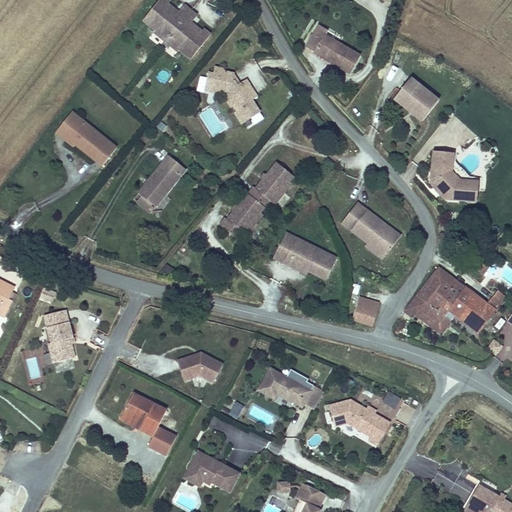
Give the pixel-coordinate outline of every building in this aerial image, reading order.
[(203,29),(201,32),(199,34),(190,27),(192,24),(198,17),(184,6),(178,13),(176,15),(167,8),(169,6),(170,4),(165,0),(161,0),(144,21),(157,31),(155,33),(179,51),(181,50),(192,59),(211,36),(203,29)] [(178,13),(169,6),(167,8),(176,15),(178,13)] [(199,34),(201,32),(192,24),(190,27),(199,34)] [(326,29),(319,25),(306,49),(348,72),(358,54),(324,34),(326,29)] [(234,72),(223,69),(222,74),(214,73),(210,73),(208,85),(218,88),(221,92),(222,91),(229,96),(228,98),(232,106),(235,104),(239,111),(237,113),(243,123),(262,111),(254,99),(259,95),(249,80),(242,84),(239,86),(231,73),(234,72)] [(242,84),(234,72),(231,73),(239,86),(242,84)] [(441,100),(411,78),(393,101),(422,124),(441,100)] [(218,88),(208,85),(207,92),(218,95),(221,92),(218,88)] [(79,127),(83,122),(76,116),(71,122),(79,127)] [(120,153),(83,122),(79,127),(71,122),(64,131),(74,139),(69,144),(78,151),(79,149),(106,170),(120,153)] [(74,139),(64,131),(60,136),(69,144),(74,139)] [(455,154),(436,153),(432,179),(440,183),(445,188),(448,193),(450,200),(480,201),(480,181),(461,181),(453,173),(455,154)] [(185,170),(168,156),(138,192),(155,206),(185,170)] [(237,215),(235,213),(229,221),(227,220),(222,227),(237,239),(243,233),(248,237),(262,219),(259,216),(271,202),(276,206),(294,185),(290,181),(295,177),(278,164),(267,177),(270,179),(266,183),(265,182),(257,190),(255,189),(239,208),(241,210),(237,215)] [(364,238),(377,221),(353,203),(339,222),(349,230),(350,227),(364,238)] [(233,211),(235,213),(237,215),(241,210),(239,208),(237,207),(233,211)] [(385,227),(377,221),(364,238),(386,254),(387,255),(399,237),(389,230),(387,231),(385,229),(385,227)] [(349,230),(362,240),(364,238),(350,227),(349,230)] [(285,258),(327,278),(335,260),(283,235),(272,259),(283,265),(285,258)] [(364,238),(362,240),(366,244),(364,247),(382,260),(386,254),(364,238)] [(324,282),(327,278),(285,258),(283,265),(305,276),(307,272),(324,282)] [(484,270),(474,263),(471,267),(481,275),(484,270)] [(437,269),(432,275),(444,284),(448,277),(437,269)] [(432,275),(416,296),(426,304),(439,286),(446,292),(454,282),(448,277),(444,284),(432,275)] [(474,297),(454,282),(446,292),(439,286),(426,304),(444,317),(448,312),(452,315),(458,319),(474,297)] [(489,297),(496,289),(490,284),(478,299),(482,302),(486,296),(489,297)] [(11,305),(16,296),(17,293),(0,285),(0,316),(0,319),(6,323),(14,308),(11,305)] [(42,300),(55,301),(56,289),(43,289),(42,300)] [(501,293),(496,289),(489,297),(486,296),(482,302),(495,311),(505,299),(500,295),(501,293)] [(19,298),(16,296),(11,305),(14,308),(19,298)] [(406,307),(411,312),(440,334),(449,322),(449,321),(444,317),(426,304),(416,296),(406,307)] [(474,297),(458,319),(477,333),(493,311),(474,297)] [(376,310),(376,304),(358,298),(357,305),(376,310)] [(352,319),(370,324),(376,310),(357,305),(356,304),(352,319)] [(406,307),(402,313),(407,316),(411,312),(406,307)] [(444,317),(449,321),(452,315),(448,312),(444,317)] [(56,355),(58,366),(75,361),(71,348),(70,342),(73,342),(69,326),(48,330),(52,347),(49,347),(51,356),(56,355)] [(495,355),(503,346),(494,339),(487,348),(495,355)] [(30,384),(47,382),(42,349),(26,351),(30,384)] [(224,374),(201,362),(199,367),(196,368),(195,364),(178,369),(183,390),(200,386),(214,394),(224,374)] [(315,418),(325,399),(313,393),(311,399),(271,378),(259,399),(275,407),(278,402),(280,399),(285,401),(283,404),(303,415),(304,412),(315,418)] [(396,408),(401,398),(387,391),(382,402),(396,408)] [(229,414),(238,419),(245,406),(236,401),(229,414)] [(135,405),(123,428),(155,444),(150,454),(168,463),(178,443),(160,434),(166,421),(135,405)] [(365,443),(376,424),(377,421),(369,416),(368,419),(359,414),(358,416),(355,414),(356,412),(352,410),(331,414),(335,436),(348,433),(365,443)] [(371,447),(382,428),(383,427),(376,424),(365,443),(371,447)] [(391,433),(382,428),(371,447),(370,449),(378,454),(391,433)] [(270,440),(267,450),(278,454),(282,444),(270,440)] [(241,483),(225,475),(223,478),(217,475),(218,471),(199,461),(191,478),(197,481),(193,490),(203,495),(205,492),(212,495),(213,492),(231,502),(241,483)] [(202,498),(203,495),(193,490),(197,481),(191,478),(185,489),(202,498)] [(279,501),(291,501),(291,491),(279,491),(279,501)] [(295,506),(299,509),(306,511),(322,511),(326,504),(303,493),(295,506)] [(498,511),(499,510),(479,498),(470,511),(498,511)]
